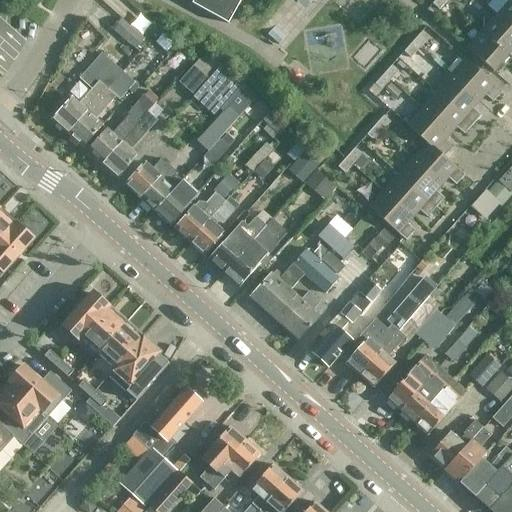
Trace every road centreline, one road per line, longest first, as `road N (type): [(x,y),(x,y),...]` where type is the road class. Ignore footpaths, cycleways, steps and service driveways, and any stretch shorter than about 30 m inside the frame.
road 1 (tertiary): [(426,511),(112,232)]
road 2 (residential): [(0,348),(112,232)]
road 3 (tertiary): [(112,232),(0,141)]
road 4 (residential): [(71,0),(0,107)]
